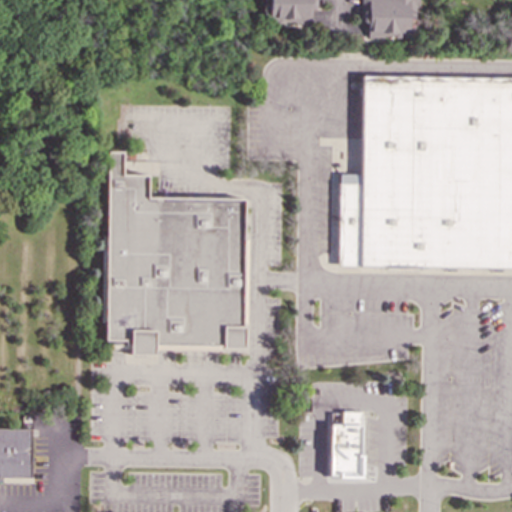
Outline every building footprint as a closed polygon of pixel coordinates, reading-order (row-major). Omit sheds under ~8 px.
[(260,0),(260,14),(267,14),(267,23),(309,24),(309,9),(315,9),(315,0),(260,0)] [(360,0),(358,22),(366,23),(365,36),(406,40),(408,24),(412,24),(414,0),(360,0)] [(336,267),(511,268),(511,76),(360,75),(358,174),(337,174),(336,267)] [(243,349),(220,349),(220,347),(219,347),(219,350),(152,349),(152,355),(128,355),(128,349),(103,349),(103,323),(100,323),(101,236),(105,236),(105,151),(122,151),(122,168),(122,175),(147,175),(146,198),(243,199),(242,238),(246,238),(245,325),(243,325),(243,349)] [(326,424),(357,424),(356,458),(359,458),(361,458),(361,465),(359,465),(356,465),(356,473),(356,475),(333,475),(333,478),(328,477),(325,477),(326,424)] [(0,429),(31,430),(30,479),(2,478),(2,483),(0,482),(0,429)]
